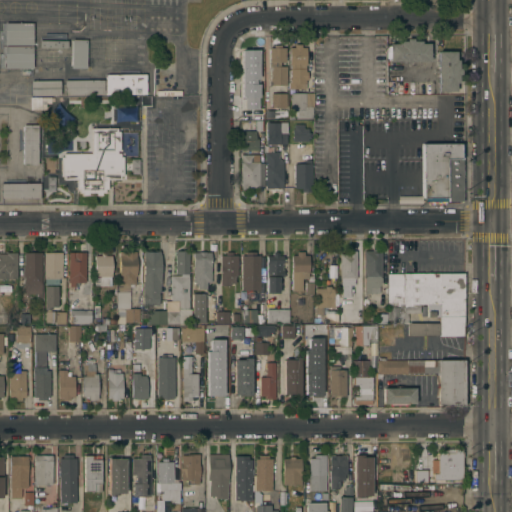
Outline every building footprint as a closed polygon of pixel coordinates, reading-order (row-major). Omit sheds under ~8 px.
[(4,44),(4,22),(32,22),(32,44),(4,44)] [(390,61),(390,43),(398,43),(398,40),(406,40),(406,38),(413,38),(413,40),(421,40),(421,43),(429,43),(430,60),(390,61)] [(67,47),(39,46),(39,39),(67,40),(67,47)] [(71,67),(71,40),(72,40),(72,39),(86,39),(86,67),(71,67)] [(306,64),(305,64),(305,70),(307,70),(307,79),(305,79),(305,88),(294,88),(294,91),(288,91),(289,81),(290,81),(290,79),(289,79),(289,78),(290,78),(290,64),(289,64),(289,46),(294,46),(294,43),(301,43),(301,46),(306,47),(306,64)] [(273,47),(273,44),(281,44),(281,47),(285,47),(285,61),(280,61),(280,65),(286,65),(286,84),(269,84),(269,80),(270,80),(270,70),(269,70),(269,47),(273,47)] [(32,67),(4,67),(4,45),(32,45),(32,67)] [(456,50),(456,59),(458,59),(459,67),(460,67),(461,74),(458,75),(458,82),(456,82),(456,90),(439,91),(438,50),(456,50)] [(259,74),(258,74),(258,76),(256,76),(256,81),(244,81),(244,74),(242,74),(241,57),(259,56),(259,74)] [(145,73),(146,93),(106,93),(106,74),(145,73)] [(60,79),(60,94),(31,94),(31,80),(60,79)] [(104,79),(104,93),(65,94),(64,79),(104,79)] [(251,96),(240,96),(241,85),(251,85),(251,96)] [(286,92),(286,106),(271,107),(271,92),(286,92)] [(313,92),(313,106),(312,106),(312,118),(297,118),(297,117),(296,117),(296,116),(297,116),(297,115),(296,115),(296,109),(291,109),(290,92),(313,92)] [(50,96),(50,102),(46,102),(46,108),(31,108),(31,96),(50,96)] [(263,100),(262,116),(246,116),(246,111),(240,111),(240,100),(263,100)] [(62,131),(73,119),(56,104),(46,116),(62,131)] [(135,125),(134,106),(114,108),(116,136),(119,136),(119,127),(135,125)] [(273,109),(273,117),(265,117),(265,110),(273,109)] [(255,121),(255,120),(263,120),(263,131),(263,148),(257,148),(257,149),(249,149),(249,150),(247,150),(247,149),(240,149),(240,121),(255,121)] [(287,121),(287,143),(267,144),(267,122),(287,121)] [(293,140),(292,128),(294,128),(294,123),(303,123),(304,128),(308,128),(308,132),(311,132),(311,137),(308,137),(308,140),(293,140)] [(23,164),(23,124),(37,124),(37,164),(23,164)] [(91,152),(91,127),(117,127),(117,130),(119,130),(120,150),(117,150),(117,152),(120,152),(120,155),(123,155),(123,175),(120,175),(120,178),(107,178),(108,188),(105,188),(105,192),(101,192),(101,194),(96,194),(96,192),(88,192),(88,194),(82,194),(82,192),(79,192),(79,189),(76,189),(76,179),(63,179),(63,175),(60,175),(60,156),(63,156),(63,152),(91,152)] [(462,200),(447,201),(447,200),(425,200),(425,197),(423,197),(423,144),(463,144),(463,158),(462,158),(462,159),(462,200)] [(283,187),(277,187),(277,188),(273,188),(273,187),(265,187),(265,151),(266,151),(266,146),(272,146),(272,151),(278,151),(278,158),(281,159),(282,159),(283,187)] [(241,154),(259,154),(259,162),(263,162),(263,185),(258,185),(258,186),(253,186),(253,189),(241,189),(241,154)] [(312,191),(301,191),(301,187),(294,187),(294,163),(305,163),(305,159),(311,159),(311,163),(312,163),(312,191)] [(0,182),(40,182),(40,197),(0,197),(0,182)] [(161,283),(160,283),(160,291),(159,291),(159,294),(160,294),(160,297),(159,297),(159,304),(148,304),(148,305),(143,305),(142,281),(144,281),(143,250),(159,250),(159,251),(160,251),(160,254),(161,254),(161,283)] [(166,300),(171,300),(170,275),(181,275),(181,273),(175,273),(175,250),(189,250),(189,272),(190,272),(190,302),(188,302),(188,308),(190,308),(190,323),(180,323),(166,323),(166,310),(166,300)] [(356,278),(354,278),(354,284),(350,284),(350,306),(342,306),(342,284),(341,284),(341,278),(340,278),(339,253),(347,253),(347,250),(356,250),(356,278)] [(68,277),(67,277),(67,274),(68,274),(68,251),(85,251),(85,281),(78,281),(78,286),(74,286),(74,288),(69,288),(69,281),(68,281),(68,277)] [(136,251),(136,276),(135,276),(135,283),(133,283),(133,286),(130,286),(130,290),(118,290),(118,283),(118,279),(119,279),(119,251),(136,251)] [(211,281),(206,281),(206,288),(198,288),(198,283),(193,283),(193,251),(211,251),(211,281)] [(226,254),(226,251),(232,251),(232,254),(237,254),(237,275),(231,275),(231,276),(230,276),(230,281),(234,281),(234,285),(220,284),(221,254),(226,254)] [(260,289),(241,289),(241,255),(245,255),(245,251),(255,251),(255,254),(260,255),(260,289)] [(279,292),(267,292),(266,255),(273,255),(273,252),(274,251),(277,251),(278,252),(278,255),(283,255),(283,263),(281,263),(282,269),(283,269),(283,276),(278,276),(279,292)] [(291,290),(292,254),(296,254),(296,251),(304,251),(304,254),(309,255),(309,273),(308,273),(308,279),(302,279),(301,290),(299,290),(291,290)] [(0,253),(6,253),(6,252),(16,252),(16,278),(0,278),(0,253)] [(23,275),(22,275),(22,265),(23,265),(23,252),(41,252),(41,282),(42,282),(42,291),(41,291),(41,293),(23,293),(23,275)] [(44,252),(61,252),(61,257),(62,257),(62,262),(61,262),(61,278),(58,278),(58,284),(45,284),(44,278),(44,252)] [(94,254),(100,254),(100,252),(105,252),(105,255),(111,255),(111,285),(97,285),(94,283),(94,254)] [(379,286),(379,292),(364,292),(364,275),(363,275),(363,252),(381,252),(381,282),(379,286)] [(432,272),(432,274),(437,274),(437,273),(463,272),(464,335),(439,335),(439,334),(408,334),(408,323),(439,322),(439,316),(427,316),(427,303),(419,303),(420,312),(407,312),(408,321),(402,321),(402,322),(393,322),(393,319),(389,319),(389,306),(387,306),(387,273),(432,272)] [(313,281),(313,293),(305,293),(305,281),(313,281)] [(45,285),(58,285),(58,306),(51,306),(51,309),(45,309),(45,285)] [(325,287),(325,285),(330,285),(330,288),(334,288),(334,297),(333,297),(333,306),(322,306),(322,322),(314,322),(314,315),(315,315),(315,287),(325,287)] [(204,323),(192,323),(192,293),(204,293),(204,323)] [(294,322),(304,321),(304,297),(293,297),(294,322)] [(139,321),(124,321),(124,323),(117,323),(117,309),(125,308),(139,307),(139,321)] [(288,308),(288,322),(267,322),(267,308),(288,308)] [(91,309),(91,323),(69,322),(70,309),(91,309)] [(256,322),(241,322),(241,309),(256,309),(256,322)] [(165,310),(165,323),(147,323),(147,317),(149,317),(149,312),(152,312),(152,310),(166,310),(165,310)] [(229,323),(216,323),(216,311),(228,310),(229,323)] [(337,322),(328,322),(325,322),(325,310),(337,310),(337,322)] [(45,311),(53,311),(53,323),(48,323),(48,322),(44,322),(45,311)] [(55,311),(65,311),(65,323),(55,323),(55,311)] [(29,313),(29,322),(20,322),(20,313),(29,313)] [(105,331),(106,318),(93,318),(92,331),(105,331)] [(255,324),(274,324),(274,332),(269,332),(269,336),(255,336),(255,333),(255,324)] [(350,345),(339,345),(339,337),(335,337),(336,330),(333,330),(333,326),(341,326),(341,324),(350,324),(350,345)] [(15,326),(19,326),(19,325),(29,325),(29,343),(15,343),(15,326)] [(81,339),(80,339),(80,340),(68,341),(68,325),(79,325),(79,329),(81,329),(81,339)] [(281,325),(293,325),(293,338),(280,338),(281,325)] [(372,325),(372,338),(358,338),(358,344),(354,344),(354,338),(353,338),(353,333),(354,332),(354,325),(372,325)] [(203,327),(202,353),(194,353),(194,340),(180,340),(180,326),(203,327)] [(242,339),(230,339),(230,326),(242,326),(242,339)] [(178,327),(178,339),(165,339),(165,327),(178,327)] [(131,349),(148,349),(148,328),(132,328),(131,349)] [(34,333),(46,333),(46,332),(49,332),(49,333),(54,333),(54,350),(45,350),(45,366),(45,369),(50,369),(50,396),(46,396),(46,399),(36,399),(36,396),(33,396),(33,366),(35,366),(35,350),(34,350),(34,333)] [(268,350),(267,350),(267,354),(254,354),(254,342),(255,341),(255,337),(261,336),(261,342),(267,341),(268,350)] [(326,365),(316,365),(316,344),(326,344),(326,365)] [(191,373),(197,373),(197,396),(182,396),(182,355),(191,355),(191,373)] [(174,397),(168,397),(168,399),(164,399),(164,397),(157,397),(157,356),(174,356),(174,397)] [(155,378),(148,378),(148,370),(146,370),(146,357),(155,357),(155,378)] [(283,359),(288,359),(288,357),(299,357),(299,396),(287,396),(287,394),(283,394),(283,359)] [(251,396),(238,396),(238,394),(233,394),(233,360),(241,360),(241,358),(251,358),(251,396)] [(371,403),(354,403),(354,402),(352,402),(352,396),(354,396),(359,396),(359,384),(354,384),(354,383),(352,383),(352,377),(353,377),(353,360),(368,360),(368,363),(367,363),(367,375),(371,375),(371,403)] [(388,361),(463,360),(463,405),(438,405),(438,392),(436,392),(436,371),(407,371),(407,373),(390,373),(390,378),(386,378),(386,373),(377,373),(377,360),(388,360),(388,361)] [(275,398),(265,398),(265,395),(260,395),(259,376),(266,376),(266,362),(274,361),(275,398)] [(335,394),(329,394),(328,369),(330,369),(330,363),(334,363),(334,365),(338,365),(338,369),(346,369),(346,396),(335,396),(335,394)] [(97,373),(97,379),(98,379),(98,382),(97,382),(97,384),(98,384),(98,388),(97,388),(97,390),(98,390),(98,393),(97,393),(97,399),(89,399),(89,395),(83,395),(83,375),(84,375),(84,373),(82,373),(82,364),(87,364),(94,364),(94,370),(94,372),(93,372),(93,373),(97,373)] [(321,395),(318,395),(318,399),(308,399),(308,395),(304,395),(304,373),(303,373),(303,368),(306,368),(306,366),(320,366),(320,373),(321,373),(321,395)] [(8,372),(19,372),(19,370),(25,369),(25,396),(22,396),(22,400),(12,400),(12,396),(9,396),(8,372)] [(58,369),(66,369),(66,375),(74,375),(74,396),(70,396),(70,399),(62,399),(62,396),(58,396),(58,369)] [(122,397),(118,397),(118,398),(112,398),(112,397),(107,397),(107,369),(112,369),(112,372),(122,372),(122,397)] [(222,396),(218,396),(218,399),(209,399),(209,396),(206,396),(206,370),(211,370),(211,371),(221,371),(222,396)] [(139,373),(139,375),(146,375),(146,377),(146,397),(142,397),(142,398),(136,398),(136,397),(131,397),(131,373),(139,373)] [(415,403),(384,403),(383,387),(415,387),(415,403)] [(433,479),(433,472),(431,472),(431,459),(437,459),(437,452),(443,452),(443,448),(461,448),(461,451),(463,451),(463,456),(462,456),(462,479),(433,479)] [(181,472),(180,472),(180,462),(181,454),(190,454),(190,453),(199,453),(199,465),(199,476),(199,483),(193,483),(193,496),(180,496),(180,489),(181,489),(181,472)] [(227,479),(227,498),(226,498),(224,498),(215,498),(215,495),(209,495),(209,479),(208,479),(207,453),(228,453),(228,479),(227,479)] [(34,454),(51,454),(52,483),(34,484),(34,454)] [(58,457),(62,457),(62,454),(72,454),(72,457),(75,457),(76,475),(75,475),(76,501),(59,502),(58,457)] [(84,455),(101,454),(101,490),(94,491),(94,490),(84,490),(84,455)] [(133,495),(133,482),(136,482),(136,474),(131,474),(131,457),(140,457),(140,454),(150,454),(150,457),(150,496),(133,495)] [(255,489),(255,458),(258,458),(258,454),(269,454),(269,458),(272,458),(272,490),(255,489)] [(309,490),(309,457),(314,457),(314,454),(325,454),(325,490),(309,490)] [(329,454),(346,454),(346,473),(345,473),(345,478),(342,478),(342,479),(340,479),(340,486),(337,486),(337,488),(330,488),(329,454)] [(10,455),(27,455),(27,486),(24,486),(24,488),(25,488),(25,491),(32,491),(32,504),(23,504),(23,491),(21,491),(21,496),(10,496),(10,455)] [(234,455),(248,455),(248,459),(251,459),(251,499),(234,499),(234,455)] [(354,455),(370,455),(370,496),(354,496),(354,455)] [(108,456),(120,456),(120,458),(125,458),(125,493),(119,493),(119,494),(115,494),(115,495),(108,495),(108,456)] [(283,484),(283,476),(282,476),(282,457),(289,457),(289,456),(294,456),(294,458),(301,458),(301,484),(283,484)] [(179,482),(179,510),(170,510),(170,499),(161,499),(161,492),(162,492),(162,490),(159,490),(159,482),(157,482),(157,461),(161,461),(162,458),(167,458),(167,461),(172,461),(172,482),(179,482)] [(419,469),(426,469),(427,481),(419,481),(414,482),(414,469),(419,469)] [(338,511),(338,496),(344,496),(344,485),(352,485),(352,497),(350,497),(350,511),(338,511)] [(252,506),(284,505),(284,492),(252,493),(252,506)] [(370,501),(352,500),(351,511),(374,511),(375,511),(369,511),(370,501)] [(306,511),(306,502),(324,502),(324,510),(326,510),(326,511),(306,511)]
